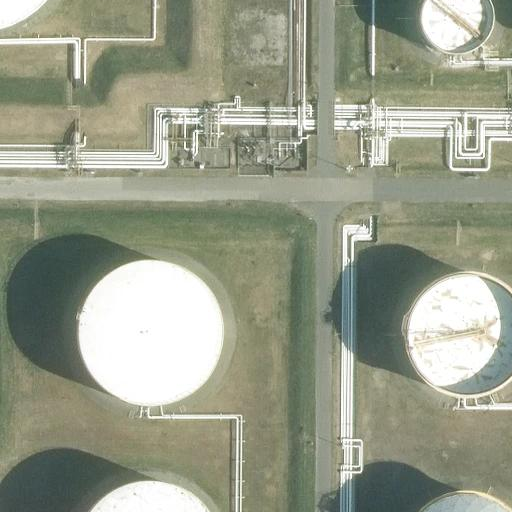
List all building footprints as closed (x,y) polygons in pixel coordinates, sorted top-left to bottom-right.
[(7,27),(12,25),(17,22),(21,20),(27,16),(31,13),(35,10),(39,7),(44,1),(45,0),(0,0),(0,28),(0,29),(7,27)] [(489,28),(490,25),(490,21),(490,18),(490,15),(490,12),(489,11),(488,8),(487,5),(487,4),(485,1),(484,0),(423,0),(422,2),(421,5),(420,8),(419,11),(418,14),(418,17),(418,18),(418,21),(418,26),(419,27),(419,30),(420,33),(422,36),(423,38),(425,41),(428,44),(431,47),(433,49),(436,51),(438,52),(443,54),(446,55),(449,56),(452,56),(456,56),(459,56),(462,55),(465,54),(468,53),(472,51),(474,50),(477,48),(479,46),(481,44),(483,41),(486,38),(487,35),(488,32),(489,31),(489,28)] [(177,400),(181,398),(185,396),(189,394),(192,391),(196,389),(199,386),(202,383),(205,379),(207,376),(210,372),(212,369),(214,365),(215,363),(217,359),(218,355),(219,351),(220,346),(221,342),(221,338),(221,334),(221,329),(221,325),(220,321),(219,316),(218,312),(216,308),(215,304),(213,300),(211,297),(207,291),(205,288),(202,285),(199,281),(196,279),(192,276),(189,273),(185,271),(181,269),(178,267),(174,266),(169,264),(165,263),(161,262),(157,262),(153,261),(146,261),(142,262),(138,262),(133,263),(129,264),(123,266),(119,268),(113,270),(110,273),(106,275),(103,278),(99,281),(96,284),(93,287),(91,290),(88,294),(86,297),(84,301),(82,305),(81,309),(80,311),(79,315),(78,317),(77,322),(77,326),(76,330),(76,332),(76,339),(77,343),(78,347),(79,354),(80,358),(82,362),(83,364),(86,369),(88,373),(90,377),(94,382),(99,386),(102,389),(107,393),(111,395),(115,397),(118,399),(124,402),(129,403),(133,404),(139,405),(146,406),(150,406),(154,406),(161,405),(165,404),(171,402),(177,400)] [(511,294),(510,293),(507,290),(504,288),(500,284),(495,281),(492,280),(486,277),(482,276),(477,275),(473,274),(467,273),(463,273),(457,274),(453,274),(447,276),(443,277),(439,279),(434,281),(429,284),(426,287),(422,289),(418,294),(415,297),(413,300),(412,301),(411,303),(409,307),(407,310),(405,316),(404,320),(403,321),(402,325),(402,329),(401,333),(401,337),(401,339),(402,345),(402,349),(403,353),(405,357),(405,359),(407,363),(408,366),(410,370),(413,373),(415,376),(418,379),(421,382),(425,386),(428,389),(432,391),(435,393),(439,395),(442,396),(446,397),(450,398),(454,399),(458,400),(462,400),(468,400),(474,399),(478,399),(482,398),(488,396),(491,394),(495,392),(498,390),(502,388),(505,385),(508,383),(511,379),(511,378),(511,294)] [(206,511),(204,509),(200,504),(195,499),(192,497),(190,495),(187,493),(185,492),(180,489),(176,487),(172,485),(168,484),(161,482),(155,481),(149,481),(140,481),(134,482),(129,483),(123,485),(119,487),(115,489),(112,490),(110,492),(104,495),(99,499),(95,504),(91,509),(88,511),(87,511),(206,511)] [(506,511),(500,506),(495,502),(488,499),(482,496),(475,494),(468,493),(461,493),(454,493),(447,494),(440,496),(434,499),(427,503),(422,507),(416,511),(415,511),(506,511)]
